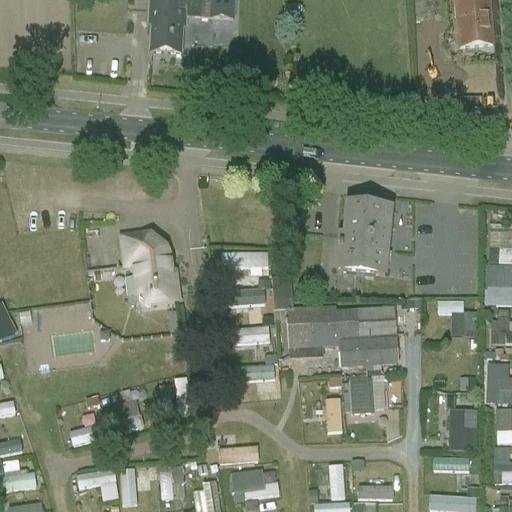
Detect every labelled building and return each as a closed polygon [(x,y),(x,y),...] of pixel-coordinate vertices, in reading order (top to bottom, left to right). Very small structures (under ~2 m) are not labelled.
[(149,0),(148,29),(150,29),(149,57),(181,58),(182,31),(185,31),(185,21),(235,24),(235,0),(209,0),(209,3),(149,0)] [(459,51),(492,48),(488,5),(455,8),(459,51)] [(347,208),(344,239),(339,239),(336,274),(384,279),(391,212),(347,208)] [(511,266),(511,234),(490,234),(490,250),(500,250),(499,266),(511,266)] [(139,301),(147,308),(151,307),(151,308),(178,304),(175,285),(170,286),(169,275),(170,275),(168,258),(160,259),(158,249),(150,242),(142,243),(141,237),(122,240),(125,269),(135,268),(139,298),(139,301)] [(403,278),(403,264),(390,264),(389,278),(403,278)] [(0,345),(15,338),(0,308),(0,306),(11,301),(0,279),(0,277),(3,276),(0,269),(0,345)] [(489,269),(488,292),(497,292),(497,308),(511,308),(511,293),(508,293),(508,269),(489,269)] [(265,291),(266,311),(293,311),(292,283),(258,284),(259,291),(265,291)] [(237,308),(264,308),(264,292),(237,292),(237,308)] [(464,314),(464,304),(438,304),(438,316),(452,316),(452,340),(475,340),(475,314),(464,314)] [(395,371),(391,312),(289,319),(292,358),(338,354),(340,375),(395,371)] [(493,316),(493,347),(511,346),(511,324),(508,325),(508,316),(493,316)] [(176,322),(168,323),(170,337),(177,336),(176,322)] [(511,381),(508,381),(509,366),(487,366),(486,407),(511,407),(511,381)] [(350,381),(351,415),(387,414),(386,379),(350,381)] [(325,402),(328,436),(342,435),(340,402),(325,402)] [(511,411),(495,412),(496,447),(511,446),(511,411)] [(449,454),(477,454),(477,413),(449,413),(449,454)] [(91,432),(71,435),(72,447),(93,444),(91,432)] [(495,487),(511,486),(511,474),(511,475),(511,450),(493,450),(495,487)] [(434,474),(469,474),(470,461),(434,460),(434,474)] [(331,503),(345,502),(344,467),(316,469),(317,483),(330,483),(331,503)] [(119,501),(113,472),(76,479),(79,492),(100,487),(103,504),(119,501)] [(158,474),(160,502),(185,501),(183,473),(158,474)] [(280,499),(279,485),(265,486),(263,473),(231,476),(234,503),(280,499)] [(122,475),(123,510),(146,509),(144,474),(122,475)] [(36,492),(35,475),(0,475),(0,487),(0,493),(36,492)] [(196,511),(219,511),(217,488),(195,491),(196,511)] [(357,489),(358,503),(395,502),(394,488),(357,489)] [(428,511),(477,511),(478,499),(429,499),(428,511)]
